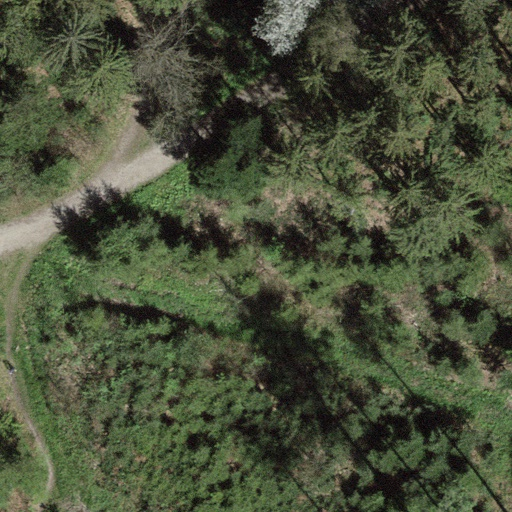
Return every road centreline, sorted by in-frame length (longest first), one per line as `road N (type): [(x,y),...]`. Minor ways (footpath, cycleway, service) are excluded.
road 1 (track): [(391,0),(100,191),(0,238)]
road 2 (track): [(152,0),(100,191)]
